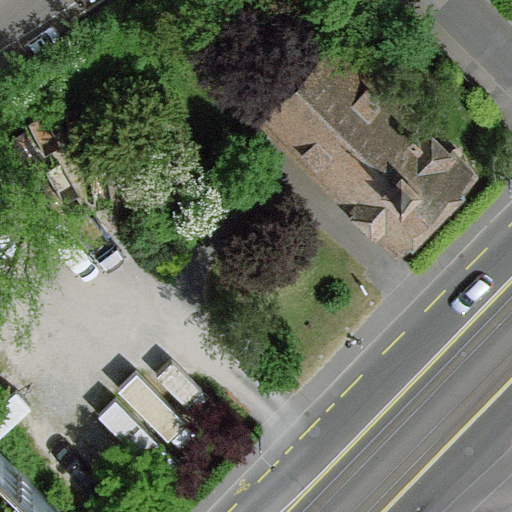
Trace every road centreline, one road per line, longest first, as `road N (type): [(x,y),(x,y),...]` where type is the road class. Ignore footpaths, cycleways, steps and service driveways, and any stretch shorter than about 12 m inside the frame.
road 1 (secondary): [(511,248),(241,511)]
road 2 (secondary): [(414,511),(511,408)]
